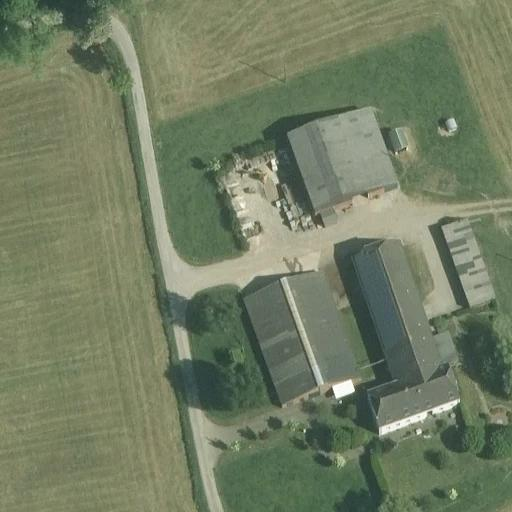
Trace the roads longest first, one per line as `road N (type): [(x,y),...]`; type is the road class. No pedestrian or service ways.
road 1 (unclassified): [(218,511),(121,38),(82,15),(0,32)]
road 2 (track): [(173,287),(433,220)]
